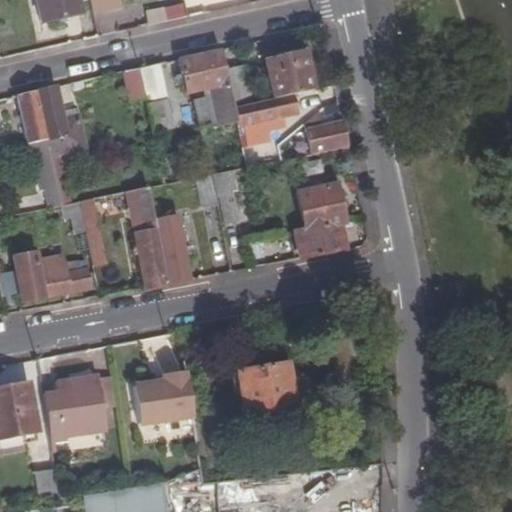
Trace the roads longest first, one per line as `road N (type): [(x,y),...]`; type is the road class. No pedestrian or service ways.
road 1 (residential): [(405,261),(0,340)]
road 2 (residential): [(0,80),(351,2)]
road 3 (residential): [(405,261),(351,2)]
road 4 (residential): [(413,511),(414,332),(405,261)]
